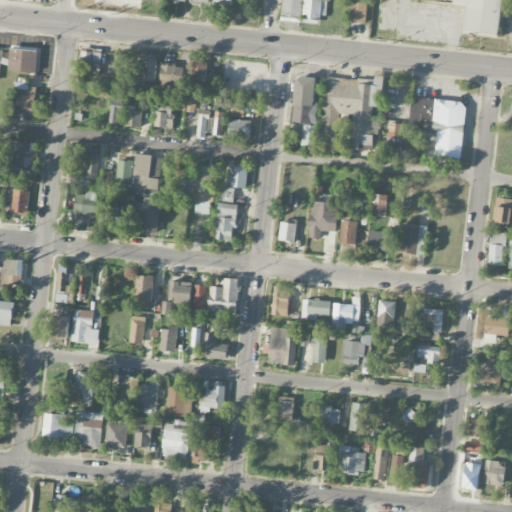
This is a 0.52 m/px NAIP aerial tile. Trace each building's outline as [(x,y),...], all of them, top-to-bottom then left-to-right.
[(305,0),(304,20),(319,21),(319,15),(327,16),(328,0),(305,0)] [(351,0),(351,22),(367,23),(368,0),(351,0)] [(502,0),(447,0),(448,2),(468,4),(465,33),(499,36),(502,0)] [(36,73),(39,52),(11,48),(8,69),(36,73)] [(101,66),(101,50),(81,49),(81,65),(101,66)] [(144,80),(154,82),(156,59),(147,58),(144,80)] [(208,62),(192,60),(189,90),(202,91),(204,75),(206,75),(208,62)] [(182,67),(161,65),(159,90),(181,92),(182,67)] [(293,123),(303,124),(303,138),(317,139),(319,104),(315,104),(317,78),(296,76),(293,123)] [(322,141),(338,142),(339,114),(352,115),(350,149),(371,150),(373,108),(381,108),(382,80),(373,79),(373,81),(325,79),(322,141)] [(34,111),(38,86),(19,83),(15,108),(34,111)] [(122,98),(112,97),(110,124),(120,125),(122,98)] [(436,157),(462,158),(466,102),(411,97),(409,130),(438,132),(436,157)] [(243,117),(244,103),(232,103),(231,117),(243,117)] [(173,106),(156,106),(155,127),(172,128),(173,106)] [(125,125),(141,128),(143,112),(127,109),(125,125)] [(205,139),(205,133),(211,133),(212,110),(199,110),(198,139),(205,139)] [(223,117),(215,116),(213,136),(221,136),(223,117)] [(250,139),(251,121),(229,120),(229,138),(250,139)] [(388,140),(402,141),(402,124),(389,123),(388,140)] [(37,142),(10,141),(8,178),(35,179),(37,142)] [(96,180),(100,155),(83,152),(81,163),(88,165),(85,179),(96,180)] [(161,155),(135,154),(133,194),(145,194),(145,190),(160,190),(161,155)] [(116,184),(132,185),(133,161),(117,160),(116,184)] [(229,187),(247,188),(248,167),(231,166),(229,187)] [(220,201),(234,202),(235,188),(221,187),(220,201)] [(12,213),(28,214),(29,190),(13,190),(12,213)] [(100,213),(100,193),(75,192),(74,212),(100,213)] [(386,214),(387,194),(373,194),(372,213),(386,214)] [(494,222),(510,224),(511,208),(511,199),(497,197),(494,222)] [(159,198),(144,198),(144,202),(133,202),(133,219),(139,219),(138,232),(158,232),(159,198)] [(195,213),(208,213),(208,202),(196,202),(195,213)] [(337,232),(338,203),(311,202),(310,238),(322,239),(322,231),(337,232)] [(112,205),(100,204),(99,225),(111,226),(112,205)] [(238,204),(218,204),(217,240),(232,240),(233,229),(237,229),(238,204)] [(356,221),(341,221),(340,244),(355,245),(356,221)] [(278,240),(295,243),(298,224),(281,222),(278,240)] [(399,252),(421,255),(424,226),(402,224),(399,252)] [(369,249),(391,250),(392,232),(369,231),(369,249)] [(506,233),(491,232),(490,265),(504,266),(506,233)] [(0,267),(0,293),(3,294),(4,284),(21,285),(22,260),(5,259),(4,267),(0,267)] [(57,303),(73,303),(73,286),(67,286),(67,264),(58,264),(57,303)] [(86,295),(87,273),(78,273),(78,294),(86,295)] [(151,302),(155,277),(137,275),(134,300),(151,302)] [(210,287),(209,309),(238,310),(239,279),(221,278),(221,287),(210,287)] [(192,282),(170,281),(169,302),(162,301),(162,314),(171,314),(172,304),(191,304),(192,282)] [(206,285),(194,285),(193,313),(205,313),(206,285)] [(291,289),(275,287),(271,314),(287,316),(291,289)] [(303,299),(302,319),(317,319),(317,315),(330,316),(331,300),(303,299)] [(0,325),(12,326),(13,302),(0,301),(0,325)] [(395,330),(395,301),(378,301),(378,330),(395,330)] [(360,305),(334,304),(333,329),(346,329),(346,322),(359,323),(360,305)] [(443,310),(424,309),(424,332),(418,332),(418,340),(442,340),(443,310)] [(73,343),(99,344),(100,330),(93,329),(94,311),(74,310),(73,343)] [(55,337),(69,337),(70,316),(56,316),(55,337)] [(144,344),(145,317),(131,316),(130,344),(144,344)] [(484,333),(508,337),(510,320),(487,317),(484,333)] [(177,328),(161,327),(160,351),(176,351),(177,328)] [(199,327),(190,327),(190,345),(199,345),(199,327)] [(269,365),(295,365),(297,329),(271,328),(269,365)] [(301,346),(309,346),(309,331),(301,331),(301,346)] [(227,359),(228,344),(213,343),(214,333),(205,333),(204,358),(227,359)] [(327,338),(313,338),(312,362),(326,363),(327,338)] [(360,357),(366,358),(367,343),(346,341),(343,365),(359,366),(360,357)] [(441,346),(418,345),(418,355),(428,355),(428,364),(441,364),(441,346)] [(409,354),(393,353),(392,362),(373,361),(373,374),(408,375),(409,354)] [(502,361),(484,360),(483,384),(501,385),(502,361)] [(425,365),(415,364),(414,372),(424,372),(425,365)] [(95,375),(77,372),(73,403),(91,405),(95,375)] [(116,388),(115,405),(136,406),(137,379),(125,378),(125,388),(116,388)] [(225,382),(214,382),(214,389),(206,389),(206,408),(225,408),(225,382)] [(156,409),(157,384),(140,383),(139,408),(156,409)] [(190,414),(193,390),(170,387),(166,411),(190,414)] [(277,423),(293,423),(293,431),(316,432),(316,421),(292,420),(293,398),(278,397),(277,423)] [(365,432),(368,404),(352,402),(350,430),(365,432)] [(339,423),(340,408),(322,407),(321,422),(339,423)] [(103,413),(76,412),(75,445),(101,447),(103,413)] [(74,415),(44,414),(43,438),(74,439),(74,415)] [(484,420),(471,420),(470,436),(484,437),(484,420)] [(166,421),(161,457),(187,460),(192,424),(166,421)] [(126,448),(127,424),(106,424),(106,448),(126,448)] [(151,449),(152,424),(136,424),(135,448),(151,449)] [(201,436),(219,437),(220,427),(202,426),(201,436)] [(191,461),(206,463),(210,441),(194,439),(191,461)] [(374,480),(386,480),(388,443),(376,442),(374,480)] [(480,451),(481,444),(467,443),(466,450),(480,451)] [(331,446),(319,445),(317,470),(329,471),(331,446)] [(339,472),(365,474),(366,453),(359,453),(359,447),(340,446),(339,472)] [(424,464),(424,447),(410,447),(409,487),(431,488),(431,464),(424,464)] [(391,483),(401,483),(402,456),(392,455),(391,483)] [(486,461),(484,484),(503,486),(506,463),(486,461)] [(94,511),(95,499),(57,498),(56,511),(94,511)] [(122,511),(123,500),(112,499),(110,511),(122,511)] [(170,511),(171,503),(156,502),(155,511),(170,511)]
